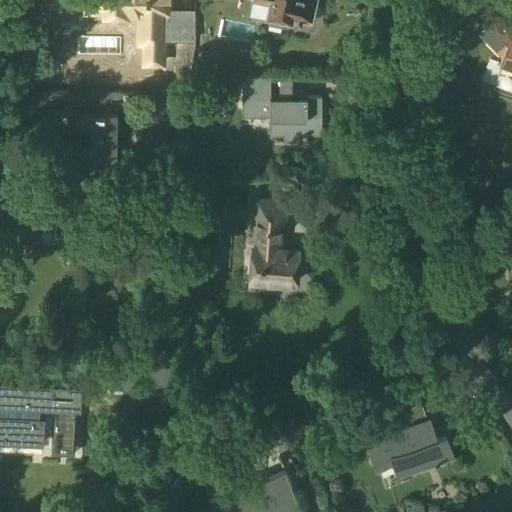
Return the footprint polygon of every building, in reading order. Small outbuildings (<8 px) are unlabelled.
[(165,3),(165,0),(87,0),(88,0),(142,2),(141,27),(196,28),(196,4),(165,3)] [(267,0),(272,1),(270,12),(273,12),(271,20),(285,23),(287,15),(310,20),(314,0),(267,0)] [(511,23),(496,8),(479,25),(504,51),(500,62),(511,66),(511,23)] [(201,61),(201,72),(217,72),(217,61),(201,61)] [(269,93),(269,75),(241,75),(241,113),(269,113),(269,132),(283,132),(283,138),(302,138),(303,132),(320,132),(321,93),(269,93)] [(125,110),(125,91),(98,91),(98,108),(75,107),(75,122),(90,122),(90,136),(75,136),(75,142),(52,142),(52,158),(75,159),(116,159),(117,110),(125,110)] [(0,202),(0,233),(56,233),(60,240),(73,232),(97,219),(84,197),(64,209),(64,210),(57,210),(57,203),(0,202)] [(253,244),(251,278),(297,282),(299,249),(281,247),(283,218),(285,219),(287,200),(256,198),(254,216),(257,216),(255,244),(253,244)] [(202,212),(202,200),(189,200),(189,212),(202,212)] [(173,224),(182,224),(182,212),(173,211),(173,224)] [(124,366),(123,388),(179,390),(180,368),(124,366)] [(0,433),(44,436),(45,427),(53,428),(53,448),(76,449),(78,402),(82,402),(83,378),(79,378),(79,375),(55,374),(55,377),(0,374),(0,433)] [(381,434),(367,439),(376,466),(394,460),(399,472),(453,453),(446,433),(437,436),(429,416),(410,423),(381,434)] [(198,464),(201,472),(223,464),(219,456),(198,464)] [(211,497),(216,511),(243,511),(259,506),(260,511),(302,511),(285,468),(211,497)]
